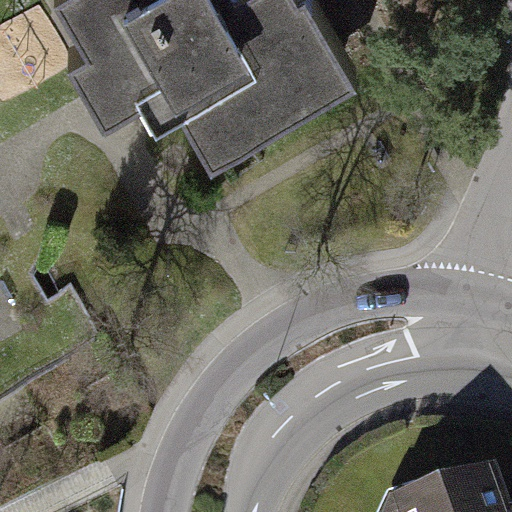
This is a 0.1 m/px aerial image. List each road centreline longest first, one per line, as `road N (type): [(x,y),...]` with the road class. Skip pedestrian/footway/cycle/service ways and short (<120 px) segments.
road 1 (unknown): [(323,348),(265,267),(112,129),(89,124),(0,160)]
road 2 (residential): [(211,511),(225,455),(259,396),(323,348),(389,324),(474,319)]
road 3 (residential): [(511,184),(474,319)]
